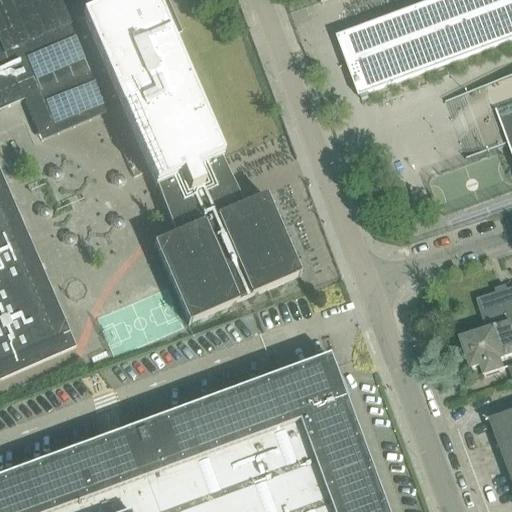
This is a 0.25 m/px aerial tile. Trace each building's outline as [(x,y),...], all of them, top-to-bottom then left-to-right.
[(165,25),(157,8),(153,0),(133,0),(132,1),(131,0),(0,0),(0,383),(76,350),(0,174),(0,113),(25,102),(43,143),(123,108),(157,187),(156,187),(157,189),(159,188),(177,238),(154,248),(155,250),(156,249),(189,326),(188,327),(189,328),(301,280),(301,278),(299,279),(267,201),(268,201),(267,200),(244,210),(221,163),(223,162),(222,159),(220,160),(163,26),(165,25)] [(511,0),(442,0),(337,39),(360,99),(511,43),(511,110),(497,115),(509,147),(511,155),(511,0)] [(493,99),(511,93),(505,75),(488,80),(493,99)] [(286,124),(282,108),(274,110),(269,93),(248,99),(257,132),(286,124)] [(405,185),(390,190),(396,206),(411,200),(405,185)] [(511,325),(511,328),(511,290),(478,302),(488,333),(511,325)] [(501,362),(511,358),(511,328),(511,325),(488,333),(462,341),(472,372),(482,369),(486,379),(504,373),(501,362)] [(117,437),(0,480),(0,511),(385,511),(330,360),(329,359),(262,384),(153,424),(135,431),(117,437)] [(71,378),(58,382),(61,394),(74,390),(71,378)] [(511,403),(497,408),(511,453),(511,403)]
